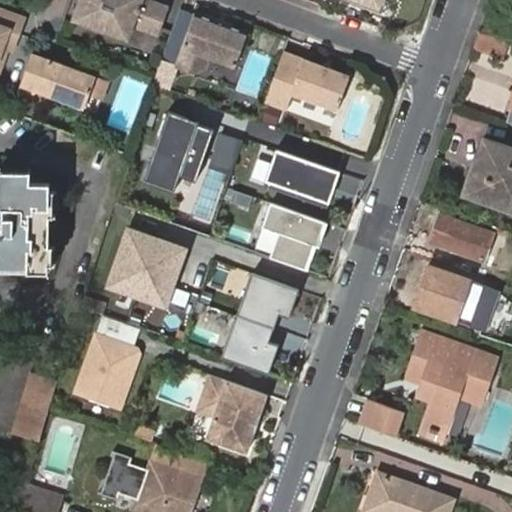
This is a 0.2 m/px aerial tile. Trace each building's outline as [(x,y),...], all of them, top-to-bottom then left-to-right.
[(81,0),(74,19),(113,33),(118,19),(156,33),(166,7),(145,0),(81,0)] [(351,0),(378,10),(381,0),(351,0)] [(0,51),(8,30),(17,34),(23,19),(0,10),(0,51)] [(216,26),(217,22),(194,12),(175,64),(193,71),(209,67),(213,56),(235,65),(247,32),(223,23),(221,28),(216,26)] [(0,66),(7,47),(12,49),(17,34),(8,30),(0,51),(0,66)] [(479,32),(474,45),(504,56),(509,43),(479,32)] [(303,58),(283,50),(280,59),(299,67),(303,58)] [(47,59),(32,53),(28,63),(43,69),(47,59)] [(280,59),(264,102),(286,110),(292,94),(336,110),(349,74),(330,68),(328,72),(320,70),(322,65),(303,58),(299,67),(280,59)] [(28,63),(17,93),(33,99),(35,92),(84,110),(96,77),(70,67),(68,71),(61,68),(63,64),(47,59),(43,69),(28,63)] [(215,129),(167,113),(143,182),(174,193),(180,173),(198,179),(215,129)] [(511,149),(484,140),(466,193),(511,209),(511,149)] [(341,173),(277,151),(266,183),(330,206),(341,173)] [(0,266),(27,267),(26,275),(48,275),(49,184),(30,184),(30,176),(1,176),(0,198),(0,266)] [(325,220),(271,202),(262,228),(275,232),(267,257),(308,271),(325,220)] [(439,214),(430,240),(448,247),(483,259),(492,234),(439,214)] [(181,252),(124,232),(104,288),(161,308),(181,252)] [(423,257),(442,263),(448,247),(430,240),(423,257)] [(429,266),(415,306),(470,325),(473,317),(458,311),(461,304),(450,300),(459,277),(429,266)] [(298,291),(253,275),(225,356),(269,371),(278,345),(272,342),(281,314),(289,317),(298,291)] [(89,296),(84,308),(103,314),(105,315),(109,303),(89,296)] [(103,314),(96,335),(137,349),(144,329),(105,315),(103,314)] [(75,394),(121,410),(140,354),(137,349),(96,335),(75,394)] [(497,362),(420,335),(406,373),(435,383),(420,427),(417,434),(443,443),(445,436),(460,392),(483,401),(497,362)] [(51,407),(59,381),(33,373),(15,434),(41,442),(51,407)] [(262,392),(209,373),(200,398),(217,404),(213,415),(205,437),(246,452),(255,427),(250,425),(253,417),(258,418),(261,410),(256,409),(262,392)] [(261,410),(267,394),(262,392),(256,409),(261,410)] [(217,404),(200,398),(196,410),(213,415),(217,404)] [(364,425),(394,435),(403,410),(373,399),(364,425)] [(187,511),(199,479),(152,463),(149,470),(130,463),(132,457),(115,452),(101,493),(118,499),(120,493),(138,500),(134,511),(187,511)] [(448,511),(453,499),(378,473),(365,511),(367,511),(448,511)] [(36,483),(29,509),(40,511),(61,511),(67,492),(36,483)]
